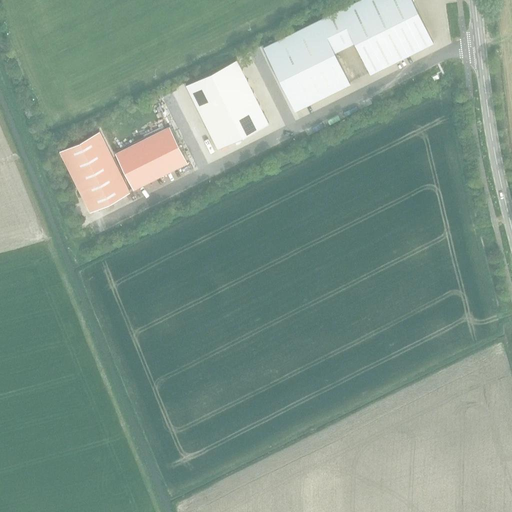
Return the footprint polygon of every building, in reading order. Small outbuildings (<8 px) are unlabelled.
[(412,0),(354,0),(318,18),(334,51),(354,41),(370,73),(433,41),(412,0)] [(318,18),(263,45),(294,110),(350,82),(334,51),(318,18)] [(236,57),(185,83),(217,147),(268,121),(236,57)] [(171,124),(113,153),(131,189),(189,161),(171,124)] [(99,129),(59,148),(90,210),(129,190),(99,129)]
